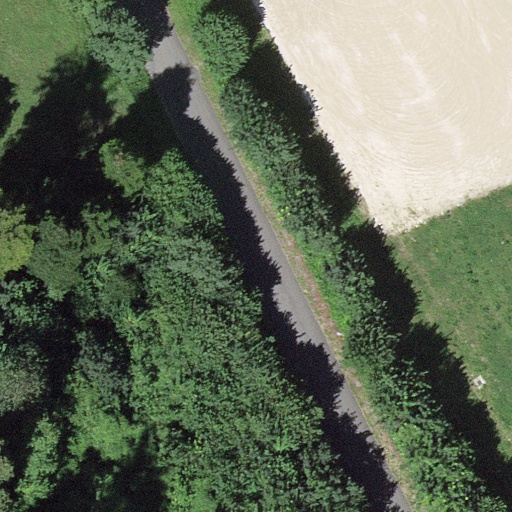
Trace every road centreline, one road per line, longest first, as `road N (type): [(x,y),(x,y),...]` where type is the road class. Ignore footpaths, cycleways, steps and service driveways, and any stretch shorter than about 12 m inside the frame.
road 1 (unclassified): [(129,0),(378,511)]
road 2 (track): [(0,351),(101,467)]
